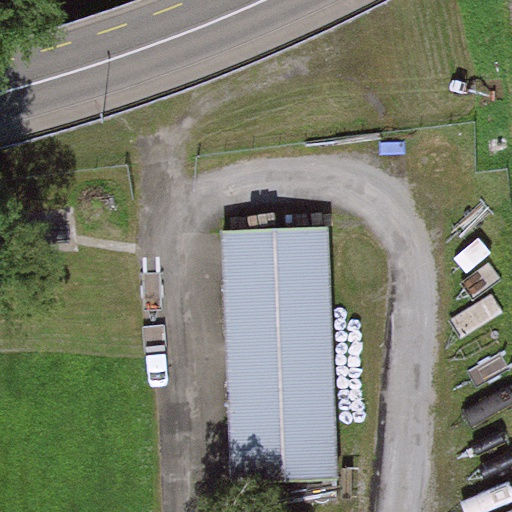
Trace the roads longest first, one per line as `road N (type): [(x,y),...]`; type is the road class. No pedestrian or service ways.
road 1 (track): [(389,511),(428,282),(403,217),(332,181),(226,184),(171,244),(183,511)]
road 2 (secondary): [(0,95),(85,72),(272,0)]
